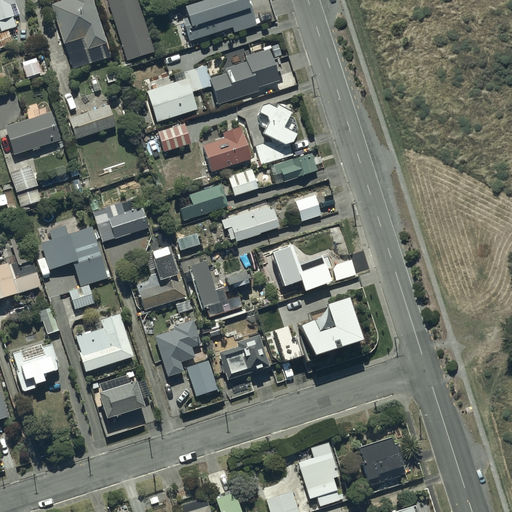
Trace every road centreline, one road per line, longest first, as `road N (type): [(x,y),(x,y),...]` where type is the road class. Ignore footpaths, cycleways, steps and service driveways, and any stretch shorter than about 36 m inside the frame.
road 1 (residential): [(425,364),(0,506)]
road 2 (tertiary): [(308,0),(425,364)]
road 3 (tertiary): [(425,364),(472,511)]
